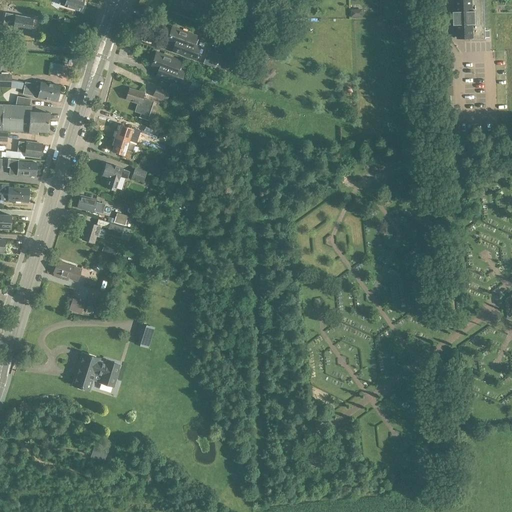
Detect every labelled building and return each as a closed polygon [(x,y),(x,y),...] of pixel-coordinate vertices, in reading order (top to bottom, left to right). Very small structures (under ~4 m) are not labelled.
[(60,0),(59,5),(80,11),(83,0),(60,0)] [(260,0),(271,9),(278,0),(260,0)] [(30,32),(32,19),(15,15),(14,23),(4,21),(3,26),(30,32)] [(196,36),(172,27),(166,43),(173,45),(171,51),(195,60),(200,47),(193,44),(196,36)] [(216,40),(218,32),(213,30),(210,37),(216,40)] [(180,62),(156,53),(150,68),(158,71),(155,77),(179,85),(184,72),(177,70),(180,62)] [(453,78),(452,53),(440,54),(441,78),(453,78)] [(203,63),(214,67),(217,61),(206,57),(203,63)] [(124,66),(136,71),(139,64),(127,59),(124,66)] [(0,86),(11,87),(12,75),(0,74),(0,86)] [(35,84),(25,82),(24,88),(42,91),(58,94),(59,86),(36,82),(35,84)] [(196,99),(200,90),(190,86),(187,96),(196,99)] [(58,94),(42,91),(24,88),(22,95),(33,96),(33,98),(56,102),(58,94)] [(168,92),(157,88),(154,96),(164,100),(168,92)] [(154,102),(143,98),(144,93),(129,89),(125,100),(137,103),(134,112),(140,114),(139,118),(148,121),(154,102)] [(15,105),(30,106),(31,99),(17,97),(15,105)] [(0,131),(37,134),(37,131),(48,132),(49,114),(31,113),(31,106),(30,106),(15,105),(0,104),(0,131)] [(117,131),(114,138),(128,142),(131,134),(135,136),(137,128),(131,127),(131,129),(120,126),(118,132),(117,131)] [(158,133),(146,127),(143,133),(155,139),(158,133)] [(114,146),(112,151),(122,155),(122,157),(128,159),(130,152),(126,150),(128,142),(114,138),(112,145),(114,146)] [(18,142),(17,152),(25,153),(24,156),(40,158),(42,144),(26,142),(26,143),(18,142)] [(10,160),(10,167),(9,175),(35,176),(36,163),(18,162),(18,160),(10,160)] [(160,167),(141,160),(138,168),(157,176),(160,167)] [(122,169),(106,164),(103,176),(110,178),(107,188),(115,190),(119,177),(127,179),(129,172),(122,169)] [(135,168),(132,178),(142,182),(146,172),(135,168)] [(1,185),(0,192),(1,192),(1,200),(28,202),(29,189),(10,188),(10,185),(1,185)] [(80,196),(77,207),(103,214),(105,205),(95,202),(96,200),(80,196)] [(117,213),(114,223),(125,226),(128,216),(117,213)] [(0,228),(10,229),(11,216),(0,215),(0,228)] [(94,243),(96,236),(104,238),(106,230),(101,229),(101,226),(88,222),(82,239),(94,243)] [(123,228),(110,223),(106,234),(120,238),(123,228)] [(53,273),(55,273),(54,276),(67,280),(68,278),(77,281),(81,269),(57,261),(53,273)] [(96,282),(86,279),(84,286),(94,289),(96,282)] [(88,296),(86,307),(93,308),(95,298),(88,296)] [(148,349),(155,328),(140,323),(133,344),(148,349)] [(81,364),(79,369),(78,369),(77,372),(79,373),(75,385),(73,385),(89,391),(95,374),(102,376),(100,383),(113,387),(120,365),(107,361),(106,364),(99,361),(99,359),(83,354),(80,363),(81,364)]
